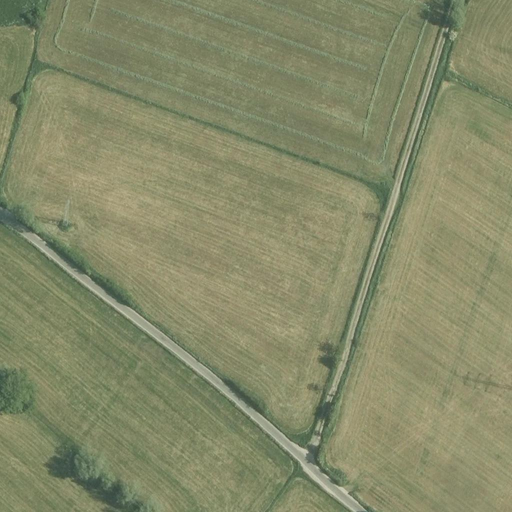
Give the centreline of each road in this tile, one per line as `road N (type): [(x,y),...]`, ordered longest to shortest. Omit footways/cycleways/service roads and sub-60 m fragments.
road 1 (track): [(307,464),(458,0)]
road 2 (unclassified): [(0,215),(198,367),(361,511)]
